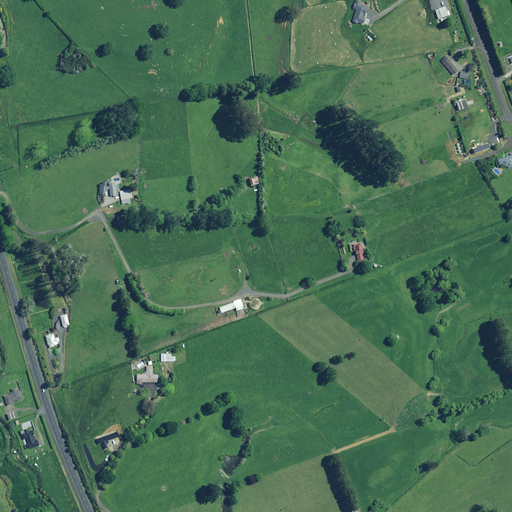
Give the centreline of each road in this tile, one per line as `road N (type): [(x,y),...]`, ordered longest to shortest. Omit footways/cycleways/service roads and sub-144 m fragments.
road 1 (primary): [(90,511),(47,408),(0,249)]
road 2 (unclassified): [(511,120),(465,0)]
